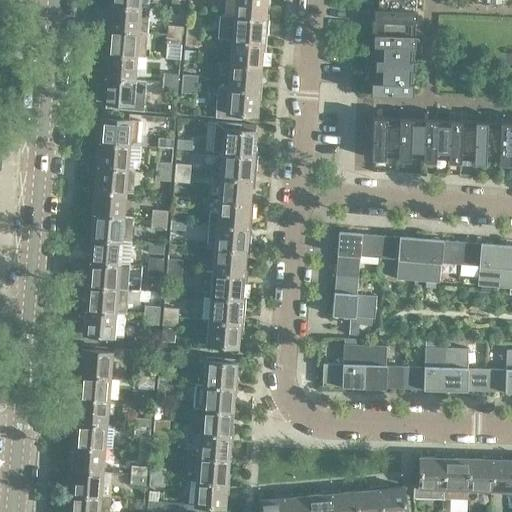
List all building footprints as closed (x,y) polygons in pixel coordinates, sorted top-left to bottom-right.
[(234,0),(233,15),(264,17),(267,18),(268,3),(268,2),(265,2),(265,0),(234,0)] [(373,6),(373,8),(415,9),(415,0),(377,0),(377,6),(373,6)] [(109,4),(106,28),(146,31),(148,7),(140,6),(109,4)] [(372,31),(372,33),(414,35),(415,9),(373,8),(373,19),(377,19),(376,32),(372,31)] [(233,15),(231,40),(262,42),(264,17),(233,15)] [(167,24),(166,33),(181,34),(182,25),(167,24)] [(186,26),(185,36),(199,37),(200,28),(186,26)] [(102,36),(101,52),(136,55),(144,56),(146,31),(106,28),(106,36),(102,36)] [(181,34),(166,33),(166,41),(181,43),(181,34)] [(372,33),(372,44),(376,44),(375,58),(389,59),(389,68),(413,68),(414,35),(372,33)] [(199,37),(185,36),(185,44),(199,45),(199,37)] [(262,42),(231,40),(229,63),(260,66),(262,42)] [(101,52),(99,68),(103,68),(103,76),(134,79),(136,55),(101,52)] [(370,80),(370,93),(412,94),(413,68),(389,68),(389,59),(375,58),(374,80),(370,80)] [(260,66),(229,63),(227,86),(227,87),(258,90),(260,66)] [(163,72),(163,81),(177,82),(178,73),(163,72)] [(182,74),(182,84),(195,85),(196,75),(182,74)] [(96,84),(95,100),(105,101),(104,107),(143,110),(146,80),(134,79),(103,76),(102,84),(96,84)] [(177,82),(163,81),(162,90),(176,91),(177,82)] [(182,84),(181,92),(195,93),(195,85),(182,84)] [(217,85),(215,116),(214,116),(241,119),(241,112),(256,113),(258,90),(227,87),(227,86),(217,85)] [(399,117),(373,116),(371,157),(384,158),(384,154),(397,154),(397,158),(398,158),(399,117)] [(100,117),(98,142),(137,145),(139,120),(100,117)] [(399,117),(398,158),(409,159),(409,155),(422,155),(422,159),(423,159),(424,118),(399,117)] [(424,118),(423,159),(434,160),(434,156),(447,156),(447,160),(448,160),(449,119),(424,118)] [(449,119),(448,160),(459,161),(460,157),(472,157),(472,161),(473,161),(474,120),(449,119)] [(474,120),(473,161),(485,161),(485,158),(498,158),(497,162),(498,162),(500,121),(474,120)] [(212,151),(222,152),(253,154),(255,130),(239,128),(240,123),(214,121),(212,151)] [(511,121),(500,121),(498,162),(510,162),(510,159),(511,158),(511,121)] [(172,148),(172,139),(158,138),(157,146),(172,148)] [(191,140),(177,139),(176,147),(190,149),(191,140)] [(98,142),(96,165),(133,169),(135,169),(137,145),(98,142)] [(222,152),(220,175),(251,178),(253,154),(222,152)] [(156,162),(155,170),(170,172),(171,163),(156,162)] [(175,163),(174,172),(188,173),(189,164),(175,163)] [(96,165),(94,189),(131,192),(133,169),(127,168),(96,165)] [(170,172),(155,170),(155,179),(169,180),(170,172)] [(188,173),(174,172),(173,180),(188,182),(188,173)] [(220,175),(218,199),(249,201),(251,178),(220,175)] [(92,204),(91,213),(123,216),(131,216),(134,217),(136,193),(131,192),(94,189),(92,204)] [(210,210),(209,223),(247,225),(248,216),(251,217),(252,202),(249,201),(218,199),(215,199),(214,210),(210,210)] [(152,209),(151,218),(166,219),(167,210),(152,209)] [(171,211),(170,219),(185,221),(185,211),(171,211)] [(87,221),(85,237),(89,237),(129,240),(131,216),(123,216),(91,213),(91,215),(91,221),(87,221)] [(166,219),(151,218),(151,226),(165,228),(166,219)] [(185,221),(170,219),(169,228),(184,229),(185,221)] [(209,223),(207,246),(214,247),(245,249),(248,249),(249,235),(246,235),(247,225),(209,223)] [(338,231),(335,271),(357,273),(359,254),(378,256),(380,234),(338,231)] [(380,234),(378,256),(397,257),(395,277),(417,279),(420,237),(380,234)] [(89,237),(88,260),(91,261),(127,264),(129,240),(89,237)] [(420,237),(417,279),(425,280),(435,281),(438,281),(440,261),(459,263),(461,241),(420,237)] [(461,241),(459,263),(479,264),(477,284),(479,284),(490,285),(498,286),(502,244),(461,241)] [(163,244),(147,243),(147,253),(162,254),(163,244)] [(511,245),(502,244),(498,286),(511,287),(511,245)] [(214,247),(212,271),(243,273),(245,249),(214,247)] [(148,257),(147,266),(162,267),(163,258),(148,257)] [(167,258),(166,267),(181,268),(181,259),(167,258)] [(83,268),(82,285),(86,285),(86,284),(116,287),(117,287),(125,288),(127,264),(91,261),(88,260),(87,269),(83,268)] [(162,267),(147,266),(147,274),(162,276),(162,267)] [(181,268),(166,267),(165,276),(180,277),(181,268)] [(212,271),(210,295),(241,297),(243,273),(212,271)] [(331,313),(349,315),(373,316),(375,294),(355,293),(357,273),(335,271),(331,313)] [(86,285),(84,308),(123,312),(125,288),(117,287),(116,287),(86,284),(86,285)] [(210,295),(208,319),(239,322),(240,312),(243,312),(244,298),(241,297),(210,295)] [(144,305),(143,313),(158,314),(159,306),(144,305)] [(163,306),(162,315),(177,316),(177,308),(163,306)] [(123,312),(84,308),(82,332),(121,336),(123,312)] [(158,314),(143,313),(143,322),(157,323),(158,314)] [(162,315),(161,323),(176,325),(177,316),(162,315)] [(349,315),(348,332),(356,333),(357,322),(372,323),(373,316),(349,315)] [(239,322),(208,319),(206,343),(237,346),(239,322)] [(175,328),(161,327),(160,339),(174,340),(175,328)] [(322,362),(321,384),(363,385),(364,344),(356,343),(356,337),(347,337),(343,337),(342,363),(322,362)] [(364,344),(363,385),(404,387),(404,365),(385,364),(386,344),(364,344)] [(404,365),(404,387),(444,388),(446,347),(435,346),(424,346),(424,366),(404,365)] [(446,347),(444,388),(485,389),(486,368),(467,367),(467,347),(446,347)] [(80,348),(78,374),(109,376),(111,351),(80,348)] [(486,368),(485,389),(511,389),(511,348),(506,349),(505,369),(486,368)] [(236,358),(205,355),(203,384),(234,386),(236,358)] [(153,371),(139,370),(138,379),(153,380),(153,371)] [(157,371),(157,380),(171,381),(172,372),(157,371)] [(78,374),(76,398),(107,401),(109,376),(78,374)] [(153,380),(138,379),(138,387),(152,388),(153,380)] [(171,381),(157,380),(156,389),(170,390),(171,381)] [(234,386),(203,384),(201,407),(232,410),(234,386)] [(76,398),(74,422),(105,424),(107,401),(76,398)] [(232,410),(201,407),(199,431),(230,434),(232,410)] [(135,417),(134,426),(149,427),(150,419),(135,417)] [(154,419),(153,427),(167,429),(168,420),(154,419)] [(74,422),(73,445),(104,448),(111,449),(113,425),(105,424),(74,422)] [(149,427),(134,426),(134,435),(149,436),(149,427)] [(167,429),(153,427),(152,436),(167,437),(167,429)] [(199,431),(197,455),(228,457),(230,434),(199,431)] [(73,445),(71,469),(102,471),(104,448),(73,445)] [(414,482),(413,494),(441,495),(442,453),(434,452),(434,456),(420,455),(420,454),(419,455),(418,482),(414,482)] [(442,453),(441,495),(465,496),(466,457),(452,457),(452,453),(442,453)] [(466,457),(465,488),(489,489),(490,455),(482,454),(482,457),(468,457),(468,456),(466,456),(466,457)] [(228,457),(197,455),(195,478),(226,481),(228,457)] [(490,455),(489,489),(511,489),(511,458),(500,458),(501,455),(490,455)] [(131,465),(131,474),(145,475),(146,466),(131,465)] [(150,466),(149,475),(164,476),(164,467),(150,466)] [(69,493),(100,495),(108,496),(110,472),(102,471),(71,469),(69,493)] [(145,475),(131,474),(130,482),(145,483),(145,475)] [(149,475),(149,484),(163,485),(164,476),(149,475)] [(226,481),(195,478),(193,504),(194,504),(206,505),(219,506),(224,506),(226,481)] [(387,483),(377,484),(379,511),(410,511),(409,498),(404,499),(403,484),(401,484),(401,485),(387,486),(387,483)] [(354,489),(353,489),(355,511),(379,511),(377,484),(369,485),(369,488),(355,489),(354,489)] [(339,488),(329,489),(331,511),(355,511),(353,489),(339,490),(339,488)] [(307,493),(306,493),(306,494),(307,511),(331,511),(329,489),(321,489),(321,492),(307,494),(307,493)] [(291,492),(281,494),(283,511),(307,511),(306,494),(292,495),(291,492)] [(69,493),(67,511),(106,511),(108,496),(100,495),(69,493)] [(274,497),(258,498),(259,511),(283,511),(281,494),(274,494),(274,497)] [(156,511),(158,501),(148,500),(147,500),(146,511),(156,511)] [(158,501),(156,511),(169,511),(170,502),(158,501)] [(170,502),(169,511),(181,511),(182,503),(170,502)] [(182,503),(181,511),(193,511),(194,504),(193,504),(182,503)]
